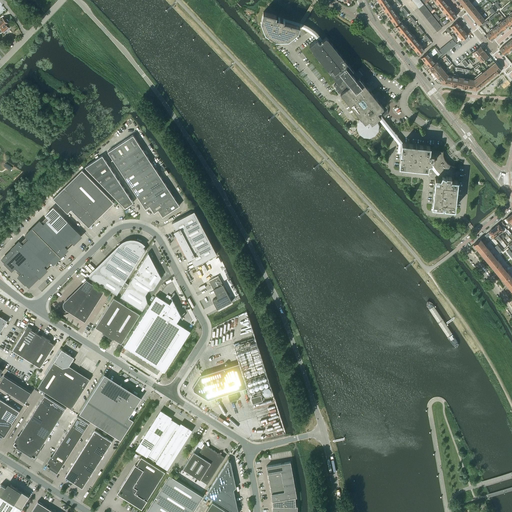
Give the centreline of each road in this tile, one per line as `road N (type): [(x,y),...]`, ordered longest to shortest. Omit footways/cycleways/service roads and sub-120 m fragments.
road 1 (unclassified): [(322,431),(294,344),(227,199),(148,82),(76,0)]
road 2 (unclassified): [(177,0),(425,269),(457,248)]
road 3 (unclassified): [(168,393),(205,329),(150,230),(130,225),(110,233),(34,308)]
road 4 (residential): [(393,138),(390,168),(426,178),(424,209),(462,216),(468,168),(443,134)]
road 5 (unclassified): [(168,393),(34,308)]
